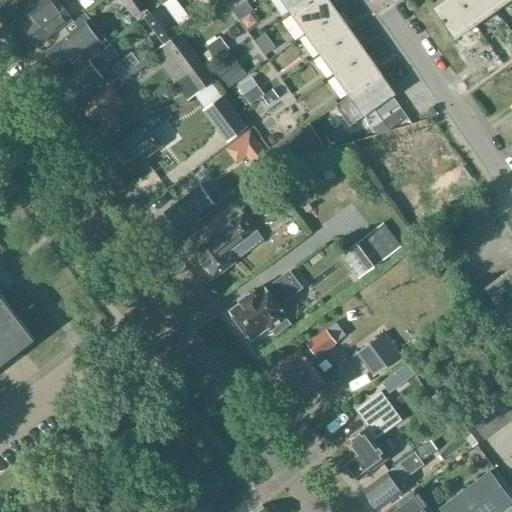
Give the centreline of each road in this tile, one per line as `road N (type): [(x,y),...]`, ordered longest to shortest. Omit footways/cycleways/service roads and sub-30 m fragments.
road 1 (tertiary): [(311,511),(0,99)]
road 2 (unclassified): [(511,185),(381,2)]
